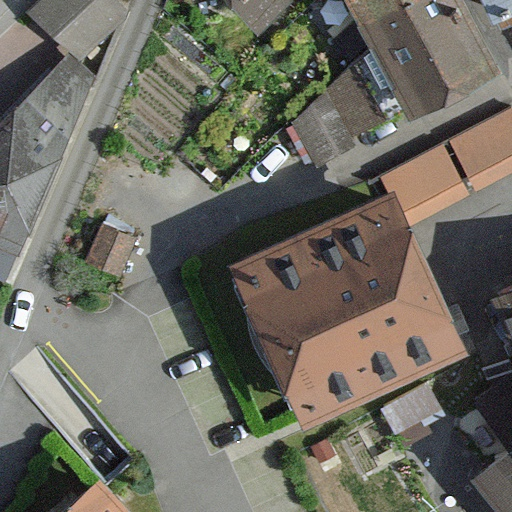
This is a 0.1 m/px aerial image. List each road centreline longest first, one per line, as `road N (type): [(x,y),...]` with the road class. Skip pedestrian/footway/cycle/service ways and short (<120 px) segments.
road 1 (residential): [(157,0),(0,373)]
road 2 (unknown): [(25,314),(181,511)]
